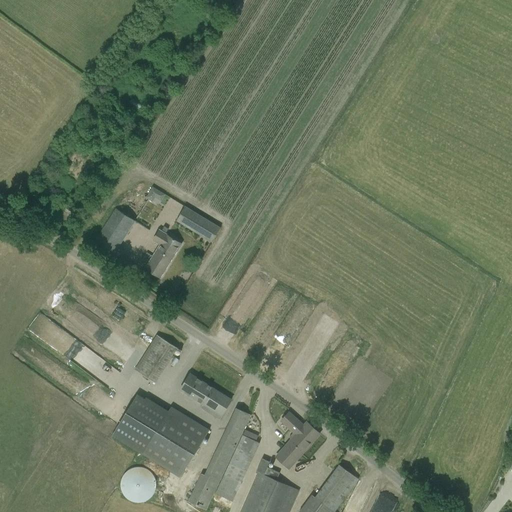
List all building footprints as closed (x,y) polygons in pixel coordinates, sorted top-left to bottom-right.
[(78,129),(75,134),(83,140),(87,134),(78,129)] [(167,190),(158,198),(165,207),(174,198),(167,190)] [(212,243),(221,228),(185,206),(177,221),(212,243)] [(114,253),(120,245),(135,221),(116,208),(95,241),(114,253)] [(160,278),(165,269),(181,243),(165,234),(168,229),(165,228),(162,232),(160,230),(159,232),(153,240),(161,244),(145,269),(160,278)] [(140,270),(121,256),(115,265),(133,279),(140,270)] [(114,303),(128,315),(134,308),(120,296),(114,303)] [(155,383),(172,356),(177,348),(157,335),(151,344),(135,370),(155,383)] [(128,344),(139,352),(144,345),(133,337),(128,344)] [(84,360),(90,365),(102,352),(96,347),(84,360)] [(306,367),(313,375),(321,367),(314,359),(306,367)] [(203,404),(202,407),(220,418),(231,400),(190,374),(180,390),(203,404)] [(112,435),(111,436),(138,451),(142,454),(180,477),(210,430),(172,407),(169,410),(138,391),(128,408),(112,435)] [(198,483),(189,501),(208,509),(246,424),(251,415),(236,408),(205,475),(202,474),(198,483)] [(289,469),(320,434),(307,422),(304,426),(288,412),(281,421),(294,433),(289,438),(291,440),(276,457),(289,469)] [(216,494),(232,502),(259,443),(243,436),(216,494)] [(256,471),(259,472),(254,482),(240,511),(287,511),(293,499),(297,490),(276,481),(280,473),(267,467),(270,462),(262,458),(256,471)] [(300,511),(334,511),(358,479),(339,465),(315,497),(312,495),(306,503),(300,511)] [(156,487),(156,483),(156,481),(155,479),(154,476),(153,474),(151,473),(149,471),(147,469),(145,468),(143,468),(140,467),(138,467),(136,467),(133,468),(130,469),(128,470),(126,471),(125,473),(124,475),(122,477),(121,479),(121,481),(120,484),(120,486),(121,489),(122,491),(123,493),(124,495),(125,497),(127,499),(128,500),(130,501),(134,502),(136,503),(138,503),(141,502),(143,502),(145,501),(148,500),(150,498),(152,497),(153,495),(154,493),(155,491),(156,489),(156,487)]
